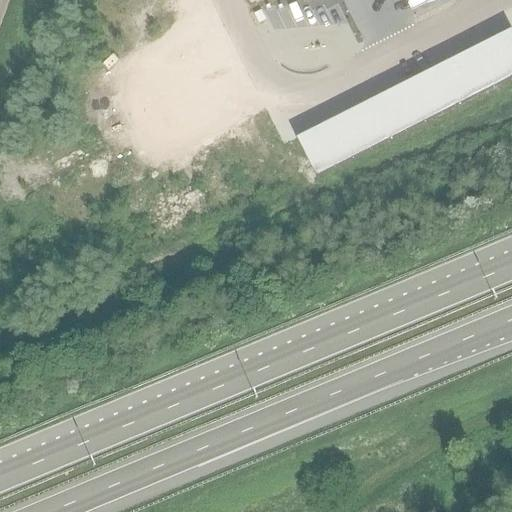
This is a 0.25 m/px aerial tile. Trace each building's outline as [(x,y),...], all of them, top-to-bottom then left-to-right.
[(408,0),(413,9),(430,0),(408,0)] [(511,32),(511,31),(493,40),(511,77),(511,32)] [(511,77),(493,40),(475,49),(495,89),(511,80),(511,77)] [(475,49),(457,58),(477,98),(495,89),(475,49)] [(457,58),(439,67),(459,107),(477,98),(457,58)] [(439,67),(421,76),(441,116),(459,107),(439,67)] [(421,76),(403,85),(423,125),(441,116),(421,76)] [(403,85),(385,94),(405,134),(423,125),(403,85)] [(385,94),(367,103),(388,143),(405,134),(385,94)] [(367,103),(350,112),(370,152),(388,143),(367,103)] [(350,112),(332,121),(352,161),(370,152),(350,112)] [(332,121),(314,130),(334,170),(352,161),(332,121)] [(314,130),(296,139),(316,179),(334,170),(314,130)]
